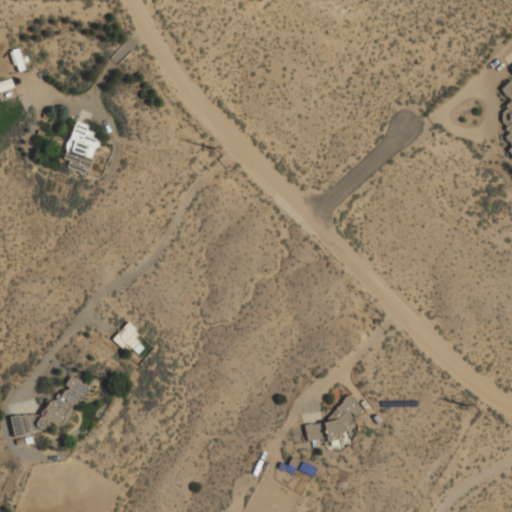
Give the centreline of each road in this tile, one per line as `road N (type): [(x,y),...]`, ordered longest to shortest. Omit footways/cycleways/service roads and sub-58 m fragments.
road 1 (residential): [(125,0),(246,154),(511,415)]
road 2 (residential): [(320,221),(410,127)]
